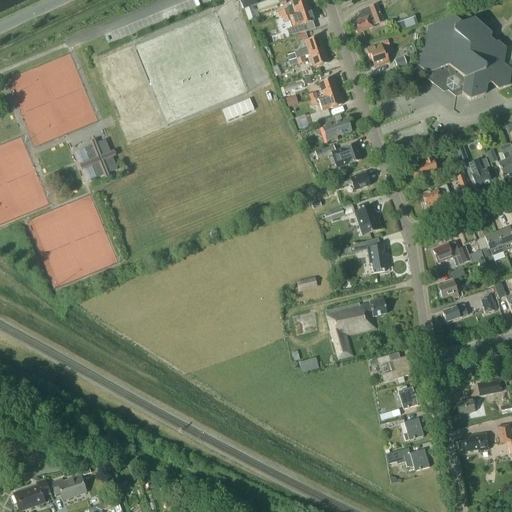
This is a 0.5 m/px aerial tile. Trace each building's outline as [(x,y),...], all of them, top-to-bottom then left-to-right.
[(239,0),(243,9),(257,4),(254,0),(239,0)] [(270,0),(256,5),(259,12),(271,8),(272,9),(277,7),(274,0),(270,0)] [(290,0),(293,7),(287,9),(289,15),(295,13),(310,8),(307,0),(290,0)] [(373,25),(382,22),(376,5),(369,8),(368,9),(357,13),(360,20),(352,23),(356,34),(374,27),(373,25)] [(250,7),(244,9),(249,21),(254,19),(252,13),(250,14),(249,12),(251,11),(250,7)] [(295,13),(289,15),(291,21),(289,21),(291,28),(299,26),(300,27),(301,26),(302,26),(315,22),(310,8),(295,13)] [(287,9),(280,11),(282,17),(289,15),(287,9)] [(289,15),(282,17),(284,23),(289,21),(291,21),(289,15)] [(507,88),(511,69),(503,63),(505,47),(498,41),(498,39),(474,19),(462,24),(453,16),(428,27),(424,52),(419,54),(417,65),(427,72),(426,78),(432,83),(436,82),(455,97),(462,94),(468,102),(484,97),(485,87),(490,86),(498,91),(507,88)] [(415,18),(406,21),(409,27),(417,25),(415,18)] [(291,28),(286,30),(288,37),(303,32),(302,26),(301,26),(300,27),(299,26),(291,28)] [(309,55),(324,50),(319,37),(305,42),(309,55)] [(370,62),(372,62),(374,68),(389,63),(386,56),(384,57),(382,50),(389,47),(387,41),(379,43),(380,45),(366,50),(370,62)] [(328,63),(324,50),(309,55),(314,68),(328,63)] [(301,51),(294,53),(296,59),(303,56),(301,51)] [(303,56),(296,59),(298,65),(305,62),(303,56)] [(403,57),(394,60),(397,68),(406,64),(403,57)] [(323,97),(338,92),(333,78),(318,83),(323,97)] [(315,92),(308,95),(310,101),(317,98),(315,92)] [(323,97),(317,99),(319,104),(322,112),(342,105),(338,92),(323,97)] [(317,98),(310,101),(312,106),(319,104),(317,98)] [(249,99),(244,102),(248,113),(254,110),(249,99)] [(244,102),(238,104),(240,109),(243,115),(248,113),(244,102)] [(234,106),(228,108),(233,119),(238,117),(236,111),(234,106)] [(228,108),(223,110),(227,121),(233,119),(228,108)] [(301,128),(312,126),(310,115),(299,117),(301,128)] [(336,137),(352,132),(347,119),(335,123),(333,118),(320,123),(327,144),(337,141),(336,137)] [(96,178),(118,169),(105,139),(84,149),(96,178)] [(349,165),(361,161),(356,145),(339,151),(342,160),(347,159),(349,165)] [(314,153),(317,160),(336,153),(333,146),(314,153)] [(467,159),(462,146),(455,149),(460,162),(467,159)] [(503,177),(511,173),(511,164),(505,146),(500,148),(505,161),(498,164),(503,177)] [(486,152),(491,164),(497,162),(492,150),(486,152)] [(410,168),(414,179),(437,171),(433,160),(436,159),(434,153),(421,158),(423,163),(410,168)] [(476,187),(490,182),(486,171),(480,173),(476,163),(469,166),(473,175),(471,176),(476,187)] [(354,191),(370,186),(365,173),(350,178),(350,179),(340,182),(342,187),(351,184),(354,191)] [(440,198),(449,194),(446,186),(421,195),(426,208),(441,203),(440,198)] [(319,200),(311,203),(313,210),(321,207),(319,200)] [(362,235),(380,229),(373,206),(355,213),(362,235)] [(327,222),(344,216),(341,208),(324,214),(327,222)] [(497,233),(501,246),(511,241),(511,236),(509,228),(497,233)] [(484,238),(488,247),(482,250),(484,255),(489,269),(496,266),(492,257),(504,252),(501,246),(497,233),(484,238)] [(384,270),(389,269),(388,262),(386,262),(383,246),(380,246),(377,239),(350,248),(351,253),(367,250),(370,265),(372,265),(374,275),(384,273),(384,270)] [(457,250),(456,247),(454,242),(432,251),(437,264),(453,258),(456,266),(470,261),(465,247),(457,250)] [(462,269),(450,273),(452,280),(464,276),(462,269)] [(377,283),(376,276),(369,277),(370,285),(377,283)] [(314,277),(296,282),(299,292),(317,287),(314,277)] [(452,299),(458,297),(453,282),(438,287),(442,299),(451,296),(452,299)] [(493,286),(499,299),(506,296),(500,283),(493,286)] [(489,296),(480,299),(485,314),(495,311),(489,296)] [(373,318),(386,315),(383,299),(369,302),(369,304),(360,306),(359,304),(325,312),(338,360),(353,357),(347,337),(376,330),(373,318)] [(460,318),(467,315),(465,310),(458,313),(456,307),(442,312),(446,323),(460,318)] [(381,375),(384,383),(397,380),(411,375),(406,357),(400,359),(398,353),(369,362),(370,367),(378,364),(378,366),(388,363),(391,372),(381,375)] [(315,358),(299,363),(302,374),(319,369),(315,358)] [(498,380),(477,384),(479,397),(501,393),(498,380)] [(403,410),(418,406),(412,388),(398,393),(403,410)] [(474,409),(478,408),(477,400),(473,401),(472,400),(456,403),(459,415),(475,412),(474,409)] [(403,423),(407,434),(403,435),(405,442),(409,440),(409,441),(423,437),(418,419),(403,423)] [(511,438),(510,425),(497,427),(499,444),(511,441),(511,438)] [(479,452),(488,450),(485,434),(468,437),(469,438),(463,440),(465,453),(479,450),(479,452)] [(424,450),(409,454),(408,449),(386,455),(388,465),(396,462),(397,465),(405,462),(407,468),(409,467),(412,468),(413,468),(415,472),(429,467),(424,450)] [(64,501),(86,493),(80,476),(63,482),(62,479),(51,483),(55,494),(61,492),(64,501)] [(43,497),(50,494),(46,480),(37,483),(38,486),(16,493),(22,510),(45,502),(43,497)]
